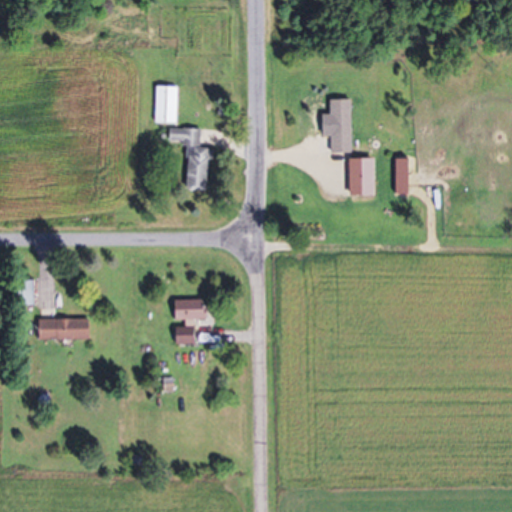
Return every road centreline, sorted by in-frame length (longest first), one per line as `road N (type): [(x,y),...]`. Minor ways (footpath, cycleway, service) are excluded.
road 1 (residential): [(260,511),(256,241)]
road 2 (residential): [(256,241),(0,243)]
road 3 (residential): [(252,0),(256,241)]
